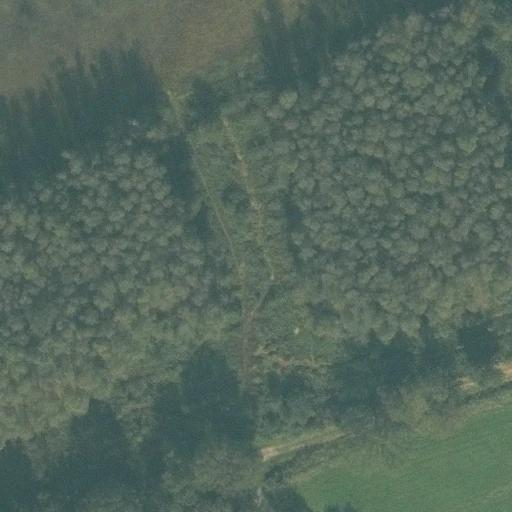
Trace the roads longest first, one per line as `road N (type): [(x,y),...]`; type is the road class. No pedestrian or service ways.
road 1 (track): [(239,469),(511,372)]
road 2 (track): [(119,511),(239,469)]
